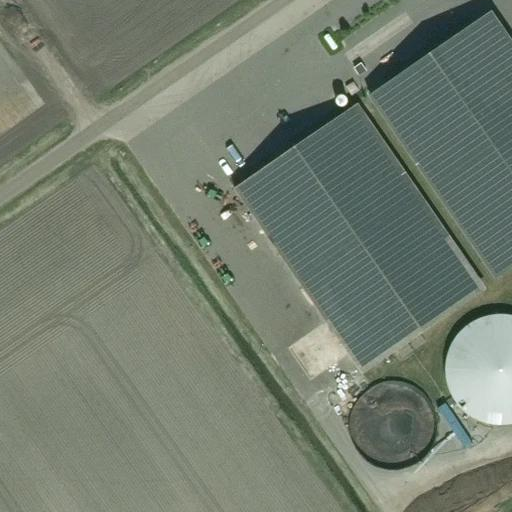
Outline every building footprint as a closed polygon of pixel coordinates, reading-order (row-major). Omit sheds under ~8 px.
[(511,84),(473,27),(374,95),(499,276),(511,267),(511,84)] [(361,64),(354,69),(359,76),(366,71),(361,64)] [(481,288),(355,106),(235,189),(361,371),(481,288)] [(477,320),(466,327),(456,337),(450,349),(446,362),(446,376),(448,389),(455,401),(464,412),(475,420),(487,424),(501,426),(511,424),(511,316),(503,315),(490,316),(477,320)] [(411,386),(400,383),(388,383),(376,386),(365,393),(357,402),(352,413),(350,425),(351,437),(356,448),(363,457),(373,464),(383,468),(395,469),(406,467),(417,462),(426,455),(432,445),(436,434),(437,422),(434,411),(429,401),(421,392),(411,386)]
